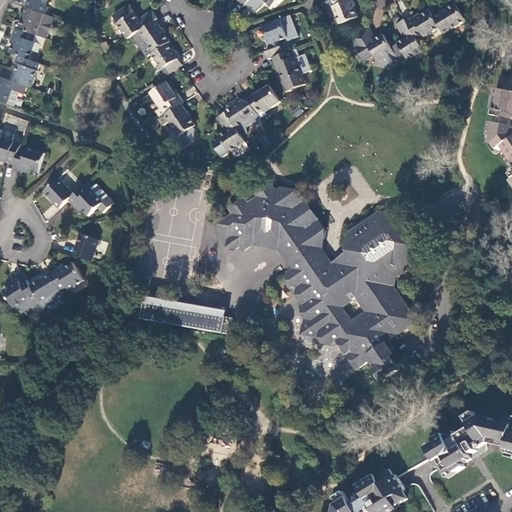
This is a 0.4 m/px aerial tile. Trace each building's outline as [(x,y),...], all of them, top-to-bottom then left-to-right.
[(26,0),(30,1),(28,8),(45,14),(46,15),(49,7),(46,6),(47,0),(26,0)] [(281,0),(254,0),(248,5),(254,12),(264,3),(261,0),(265,0),(273,8),(281,0)] [(334,0),(337,6),(334,7),(341,25),(359,18),(352,2),(354,1),(353,0),(334,0)] [(441,28),(445,35),(467,21),(457,5),(435,18),(441,28)] [(130,40),(134,37),(157,21),(159,20),(153,11),(142,19),(145,23),(142,25),(131,7),(114,17),(119,23),(130,40)] [(54,25),(56,18),(46,15),(45,14),(28,8),(23,23),(20,30),(36,35),(37,36),(45,38),(48,39),(50,33),(52,34),(55,25),(54,25)] [(425,37),(441,28),(435,18),(431,12),(416,21),(415,19),(408,23),(418,39),(424,35),(425,37)] [(289,38),(282,20),(265,26),(272,45),(279,42),(289,38)] [(403,65),(425,51),(418,39),(408,23),(406,20),(398,25),(405,37),(409,35),(410,37),(393,49),(395,52),(402,64),(403,65)] [(148,58),(152,55),(169,44),(171,43),(157,21),(134,37),(148,58)] [(18,37),(13,54),(31,60),(34,51),(37,44),(33,42),(36,35),(20,30),(18,29),(15,36),(18,37)] [(376,42),(369,29),(352,40),(358,49),(358,50),(366,63),(376,57),(379,62),(395,52),(393,49),(385,36),(376,42)] [(37,36),(36,35),(33,42),(37,44),(34,51),(40,53),(45,38),(37,36)] [(281,47),(279,42),(272,45),(274,50),(281,47)] [(160,74),(163,79),(183,66),(169,44),(152,55),(164,70),(160,74)] [(274,58),(284,54),(281,47),(274,50),(267,53),(270,60),(274,58)] [(294,58),(292,52),(284,54),(274,58),(276,65),(279,65),(285,81),(303,75),(296,57),(294,58)] [(393,69),(402,64),(395,52),(379,62),(383,69),(390,64),(393,69)] [(2,69),(0,74),(0,76),(28,87),(33,89),(39,72),(20,65),(17,75),(2,69)] [(0,76),(0,101),(16,107),(22,93),(25,94),(28,87),(0,76)] [(511,79),(506,78),(503,93),(499,92),(497,99),(502,100),(500,109),(504,110),(511,112),(511,79)] [(183,104),(185,104),(181,97),(179,98),(169,83),(153,94),(163,108),(158,111),(163,118),(183,104)] [(266,111),(282,102),(272,87),(257,96),(255,94),(249,98),(259,114),(265,110),(266,111)] [(238,129),(259,114),(249,98),(227,113),(238,129)] [(163,118),(161,120),(165,126),(172,122),(178,130),(173,133),(172,140),(177,147),(185,149),(196,142),(198,130),(196,127),(198,126),(183,104),(163,118)] [(511,112),(504,110),(500,109),(498,119),(496,119),(495,126),(494,126),(491,145),(497,147),(501,154),(506,150),(511,158),(511,162),(511,164),(511,166),(511,170),(510,172),(511,174),(511,112)] [(238,129),(227,113),(219,118),(228,131),(221,136),(221,138),(214,143),(224,157),(247,142),(238,129)] [(18,135),(3,130),(0,140),(0,155),(17,161),(22,147),(23,144),(17,142),(19,137),(18,135)] [(17,161),(16,166),(23,169),(24,166),(41,171),(48,153),(31,147),(29,150),(22,147),(17,161)] [(57,182),(45,193),(61,211),(70,201),(73,199),(57,182)] [(84,188),(73,199),(70,201),(75,207),(77,206),(90,218),(99,209),(104,215),(115,204),(97,186),(94,189),(89,183),(84,188)] [(324,250),(327,233),(299,193),(282,190),(277,193),(270,183),(255,193),(259,199),(250,205),(246,200),(230,211),(234,216),(219,226),(229,241),(228,249),(237,250),(241,247),(245,252),(254,246),(260,242),(254,232),(272,219),(286,238),(277,245),(281,250),(294,270),(289,273),(288,281),(291,287),(299,288),(297,296),(304,306),(303,314),(307,320),(303,337),(320,339),(323,344),(332,346),(342,339),(348,336),(345,331),(350,328),(372,360),(370,362),(371,363),(373,362),(378,368),(375,370),(383,383),(402,370),(394,358),(396,356),(388,345),(391,343),(391,342),(419,322),(394,287),(396,279),(403,274),(417,265),(419,247),(397,216),(380,213),(350,234),(347,251),(352,259),(333,272),(319,253),(324,250)] [(260,242),(254,246),(281,250),(277,245),(286,238),(272,219),(254,232),(260,242)] [(81,234),(75,256),(93,262),(99,240),(81,234)] [(60,271),(53,275),(64,291),(64,292),(70,288),(72,290),(87,281),(77,265),(62,273),(60,271)] [(53,275),(33,288),(40,299),(43,304),(47,310),(67,297),(64,292),(64,291),(53,275)] [(33,288),(29,282),(23,286),(21,283),(6,292),(16,309),(32,300),(34,303),(40,299),(33,288)] [(192,312),(151,304),(149,320),(189,327),(192,312)] [(199,312),(196,329),(196,331),(229,337),(233,318),(199,312)] [(362,368),(370,362),(372,360),(350,328),(345,331),(348,336),(342,339),(362,368)] [(430,448),(439,462),(447,475),(456,470),(458,474),(467,468),(465,464),(489,450),(489,449),(490,447),(489,445),(488,444),(491,442),(502,444),(502,442),(511,444),(510,453),(511,453),(511,414),(507,414),(505,426),(495,423),(496,419),(482,416),(479,417),(476,412),(466,417),(473,428),(459,436),(456,432),(448,437),(446,434),(437,440),(439,443),(430,448)] [(355,507),(345,492),(336,497),(340,503),(337,505),(335,511),(371,511),(370,510),(374,507),(376,511),(389,511),(388,511),(397,505),(398,507),(410,499),(405,492),(407,491),(402,483),(398,475),(396,477),(391,470),(379,477),(379,479),(371,483),(370,480),(360,486),(368,499),(365,501),(361,495),(355,498),(359,504),(355,507)]
